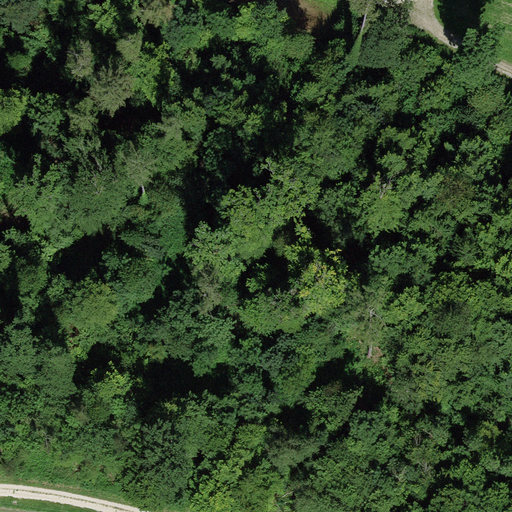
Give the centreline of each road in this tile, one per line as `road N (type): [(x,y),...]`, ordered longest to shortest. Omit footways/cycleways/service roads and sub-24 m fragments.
road 1 (track): [(392,0),(511,61)]
road 2 (track): [(0,490),(129,511)]
